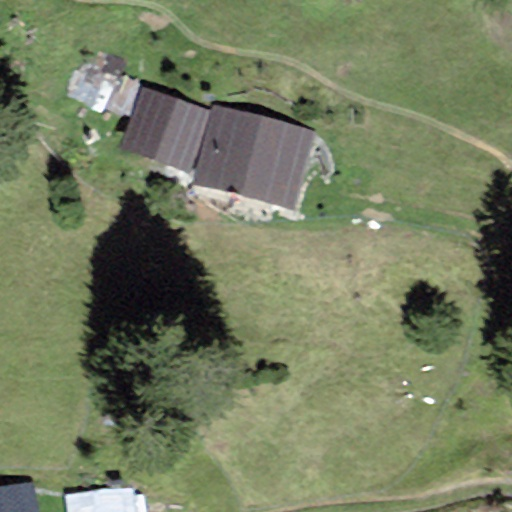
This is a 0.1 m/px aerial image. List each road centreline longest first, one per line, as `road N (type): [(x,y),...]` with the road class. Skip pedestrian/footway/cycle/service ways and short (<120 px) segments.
road 1 (track): [(511,492),(488,486),(314,511)]
road 2 (track): [(370,201),(511,233)]
